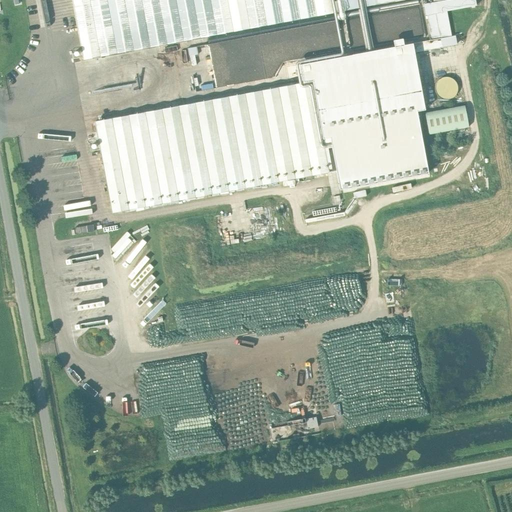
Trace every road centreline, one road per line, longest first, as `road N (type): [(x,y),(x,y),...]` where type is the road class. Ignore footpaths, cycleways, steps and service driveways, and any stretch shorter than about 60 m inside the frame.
road 1 (unknown): [(22,120),(66,343),(71,354),(103,367),(245,341),(374,329),(382,307),(362,203),(379,187),(441,172),(463,157),(469,131),(462,64)]
road 2 (unclassified): [(63,511),(0,180)]
road 3 (unclassified): [(258,511),(511,464)]
road 4 (unknown): [(62,112),(157,90),(168,77),(158,58),(138,55),(56,76)]
